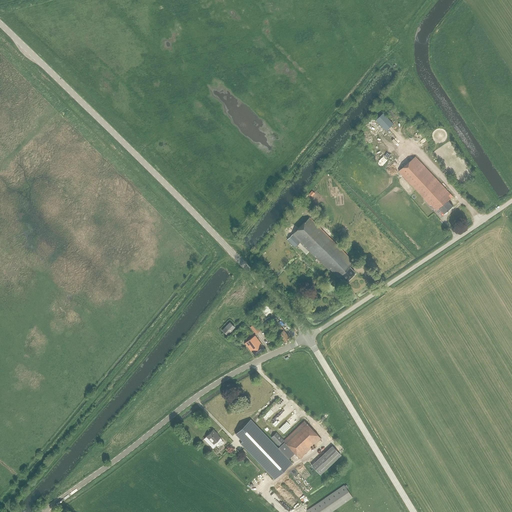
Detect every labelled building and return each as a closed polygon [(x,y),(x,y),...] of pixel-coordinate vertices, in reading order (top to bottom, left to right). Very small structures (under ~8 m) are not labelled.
[(382,113),(375,120),(385,131),(392,124),(382,113)] [(377,160),(388,152),(384,147),(373,156),(377,160)] [(399,172),(411,186),(412,185),(430,206),(432,204),(440,213),(442,211),(445,214),(454,206),(449,200),(452,198),(449,195),(450,194),(416,157),(399,172)] [(381,167),(388,162),(385,158),(378,164),(381,167)] [(347,281),(355,272),(350,267),(354,263),(309,217),(287,239),(295,247),(297,245),(300,242),(309,251),(320,263),(321,262),(329,270),(330,269),(339,278),(341,275),(347,281)] [(300,242),(297,245),(306,254),(309,251),(300,242)] [(266,301),(263,305),(271,313),(274,310),(266,301)] [(227,335),(235,327),(230,322),(222,330),(227,335)] [(254,324),(250,327),(256,334),(260,331),(256,326),(254,324)] [(283,342),(289,337),(282,328),(276,333),(283,342)] [(255,356),(263,350),(260,346),(261,345),(255,336),(250,340),(248,341),(245,344),(251,353),(252,352),(255,356)] [(280,411),(285,417),(292,412),(287,406),(280,411)] [(251,420),(235,434),(242,441),(240,443),(274,480),(292,463),(289,459),(289,458),(279,447),(278,449),(251,420)] [(276,432),(271,438),(280,447),(279,447),(289,458),(295,453),(300,459),(321,439),(304,421),(284,440),(276,432)] [(213,429),(206,437),(210,441),(215,447),(222,440),(220,438),(218,435),(216,434),(217,433),(213,429)] [(332,447),(319,459),(327,468),(341,456),(332,447)] [(306,511),(330,511),(352,498),(346,489),(349,487),(347,484),(306,511)]
